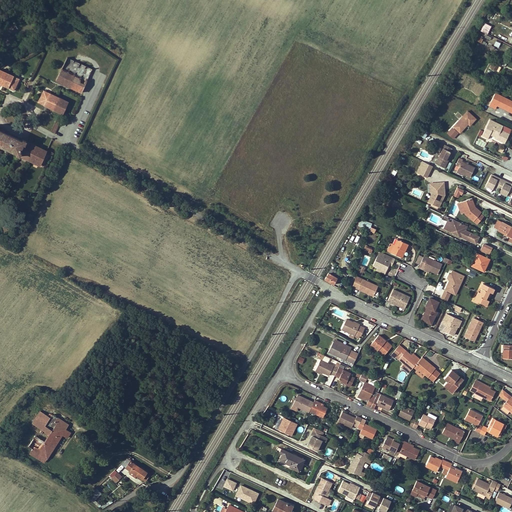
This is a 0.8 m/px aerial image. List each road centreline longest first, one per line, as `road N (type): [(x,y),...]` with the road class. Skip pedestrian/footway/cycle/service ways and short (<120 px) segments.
road 1 (unclassified): [(107,511),(182,470),(297,270)]
road 2 (residential): [(279,372),(468,462),(495,458),(511,442)]
road 3 (residential): [(71,147),(297,270)]
